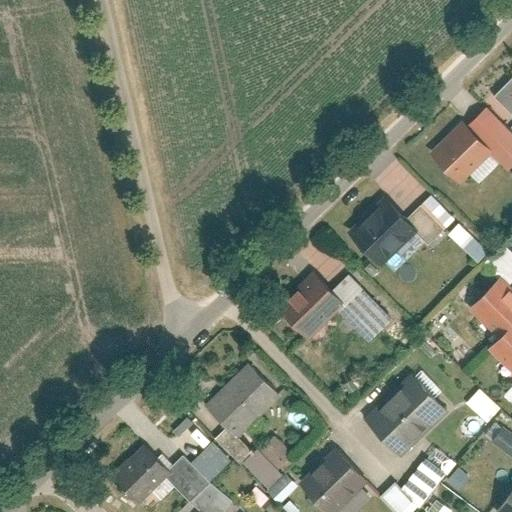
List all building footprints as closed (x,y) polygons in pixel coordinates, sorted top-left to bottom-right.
[(511,77),(510,76),(488,98),(511,121),(511,77)] [(511,162),(511,136),(484,109),(467,126),(508,166),(511,162)] [(428,156),(455,185),(490,152),(463,123),(428,156)] [(430,242),(452,221),(428,196),(406,216),(430,242)] [(349,237),(380,268),(413,235),(382,204),(349,237)] [(471,238),(459,251),(473,264),(485,251),(471,238)] [(511,265),(497,251),(483,266),(504,286),(511,277),(511,265)] [(390,318),(345,277),(328,295),(373,336),(390,318)] [(277,312),(309,340),(338,307),(306,279),(277,312)] [(463,309),(495,339),(484,350),(511,376),(511,298),(492,279),(463,309)] [(224,429),(212,441),(240,468),(256,451),(238,434),(274,397),(242,366),(202,409),(224,429)] [(365,424),(399,458),(445,413),(411,378),(365,424)] [(511,386),(502,397),(511,406),(511,405),(511,386)] [(475,389),(462,405),(484,423),(498,408),(475,389)] [(511,428),(509,426),(491,443),(511,464),(511,428)] [(288,456),(272,440),(262,451),(277,466),(288,456)] [(141,511),(147,511),(172,487),(197,511),(198,511),(217,493),(178,455),(164,470),(136,443),(104,476),(141,511)] [(358,511),(369,500),(355,487),(359,482),(328,453),(295,487),(321,511),(330,511),(332,511),(333,511),(358,511)] [(439,474),(424,462),(404,489),(419,500),(439,474)] [(282,475),(263,494),(275,506),(294,487),(282,475)] [(393,488),(381,500),(393,511),(410,511),(414,509),(393,488)] [(511,511),(511,490),(495,511),(511,511)]
